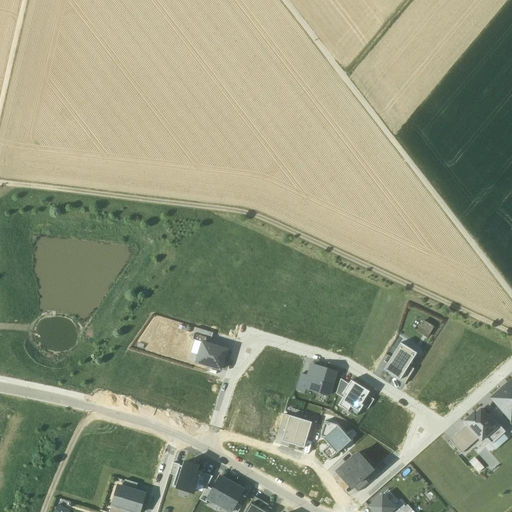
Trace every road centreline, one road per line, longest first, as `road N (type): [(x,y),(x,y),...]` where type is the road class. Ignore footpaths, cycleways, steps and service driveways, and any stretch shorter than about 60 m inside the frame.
road 1 (track): [(285,0),(511,292)]
road 2 (residential): [(208,450),(245,352),(264,337),(347,364),(420,409),(425,428)]
road 3 (residential): [(0,387),(179,434)]
road 4 (residential): [(208,450),(315,511)]
